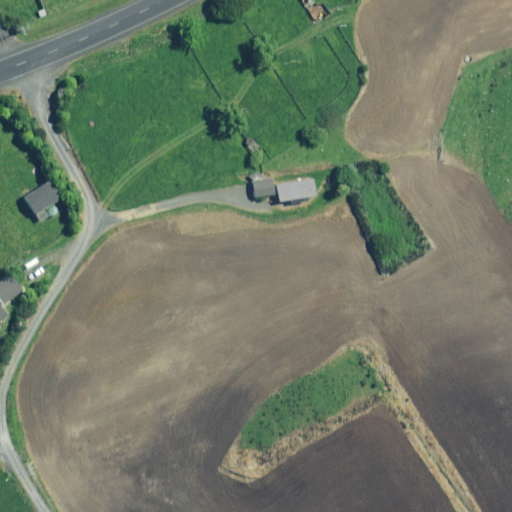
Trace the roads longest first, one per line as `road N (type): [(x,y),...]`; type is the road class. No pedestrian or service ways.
road 1 (unknown): [(21,63),(90,223),(0,394)]
road 2 (secondary): [(165,0),(0,71)]
